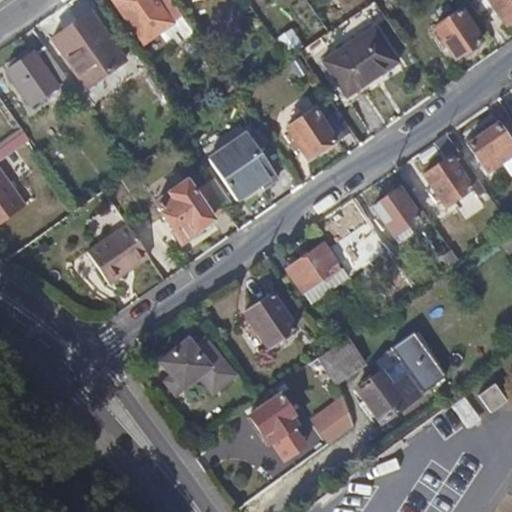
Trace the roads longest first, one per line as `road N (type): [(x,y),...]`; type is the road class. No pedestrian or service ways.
road 1 (residential): [(81,361),(511,63)]
road 2 (secondary): [(197,511),(81,361)]
road 3 (track): [(0,447),(146,446)]
